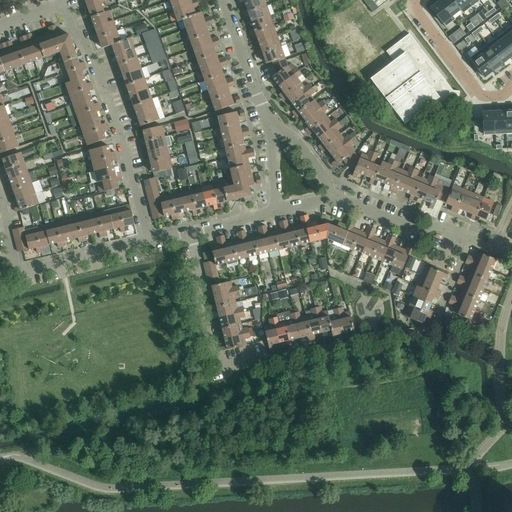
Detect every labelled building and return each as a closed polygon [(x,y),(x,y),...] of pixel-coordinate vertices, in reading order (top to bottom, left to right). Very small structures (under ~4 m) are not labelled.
[(84,0),(87,5),(85,6),(84,8),(86,11),(88,12),(89,12),(91,18),(104,13),(101,3),(110,0),(84,0)] [(190,0),(174,0),(170,1),(174,12),(192,5),(193,9),(197,7),(194,0),(191,1),(190,0)] [(242,11),(243,14),(266,6),(263,0),(251,0),(244,3),(247,9),(242,11)] [(362,0),(372,13),(377,9),(381,6),(388,0),(362,0)] [(452,0),(441,0),(440,1),(455,20),(452,16),(460,10),(463,14),(452,0)] [(466,0),(452,0),(463,14),(472,7),(466,0)] [(440,1),(431,8),(446,27),(455,20),(440,1)] [(192,5),(174,12),(178,22),(183,20),(196,15),(193,9),(192,5)] [(266,6),(243,14),(244,18),(249,16),(252,23),(270,17),(266,6)] [(104,13),(91,18),(87,20),(88,23),(93,22),(95,28),(113,22),(109,11),(104,13)] [(196,15),(183,20),(186,30),(205,23),(206,27),(209,26),(207,19),(203,20),(201,13),(196,15)] [(249,31),(250,35),(274,27),(270,17),(252,23),(254,30),(249,31)] [(92,36),(94,40),(117,32),(113,22),(95,28),(97,35),(92,36)] [(205,23),(186,30),(190,40),(208,34),(206,27),(205,23)] [(146,24),(139,27),(141,34),(149,32),(146,24)] [(471,24),(466,27),(470,32),(474,28),(472,25),(471,24)] [(274,27),(250,35),(252,39),(257,37),(259,43),(277,37),(274,27)] [(155,30),(149,32),(152,42),(158,40),(155,30)] [(117,32),(94,40),(95,44),(100,42),(102,49),(107,47),(120,42),(117,32)] [(511,41),(504,32),(496,39),(510,58),(511,56),(511,41)] [(48,36),(38,40),(45,58),(61,52),(64,62),(77,58),(75,51),(76,51),(77,49),(76,45),(74,44),(72,45),(69,35),(60,38),(58,33),(52,35),(53,40),(50,42),(48,36)] [(208,34),(190,40),(194,50),(212,44),(213,48),(217,46),(214,39),(211,40),(208,34)] [(393,62),(370,79),(405,125),(428,107),(435,116),(459,99),(459,92),(452,91),(409,34),(386,52),(393,62)] [(256,52),(258,55),(281,47),(277,37),(259,43),(261,50),(256,52)] [(107,47),(108,50),(113,49),(115,55),(134,49),(130,38),(120,42),(107,47)] [(496,39),(487,45),(501,64),(510,58),(496,39)] [(38,40),(28,43),(34,62),(45,58),(38,40)] [(155,48),(156,52),(162,50),(161,48),(158,40),(152,42),(155,48)] [(28,43),(18,47),(24,65),(34,62),(28,43)] [(212,44),(194,50),(197,61),(216,54),(213,48),(212,44)] [(302,44),(294,47),(297,53),(304,51),(303,48),(302,44)] [(487,45),(478,52),(493,71),(501,64),(487,45)] [(18,47),(8,50),(14,69),(24,65),(18,47)] [(281,47),(258,55),(259,59),(264,57),(266,64),(285,58),(281,47)] [(113,64),(114,67),(137,59),(134,49),(115,55),(118,62),(113,64)] [(8,50),(0,53),(0,61),(4,72),(14,69),(8,50)] [(159,62),(166,60),(162,50),(156,52),(159,62)] [(478,52),(470,59),(484,78),(493,71),(478,52)] [(216,54),(197,61),(201,71),(219,64),(220,68),(224,67),(221,59),(218,61),(216,54)] [(58,64),(62,74),(85,66),(84,63),(79,64),(77,58),(64,62),(58,64)] [(137,59),(114,67),(115,71),(120,69),(123,76),(141,69),(137,59)] [(276,74),(268,81),(270,84),(274,81),(279,87),(299,71),(296,67),(291,71),(287,66),(286,62),(273,66),(276,74)] [(219,64),(201,71),(205,81),(223,74),(220,68),(219,64)] [(85,66),(62,74),(66,84),(84,78),(82,72),(87,70),(85,66)] [(120,84),(121,87),(144,79),(141,69),(123,76),(125,82),(120,84)] [(169,70),(162,73),(166,83),(167,83),(173,81),(169,70)] [(299,71),(279,87),(283,92),(279,95),(281,98),(301,83),(297,78),(302,75),(299,71)] [(223,74),(205,81),(208,91),(226,85),(228,88),(231,87),(229,80),(225,81),(223,74)] [(84,78),(66,84),(69,95),(92,87),(91,83),(86,85),(84,78)] [(144,79),(121,87),(123,91),(128,89),(130,96),(148,89),(144,79)] [(173,81),(167,83),(171,93),(177,91),(173,81)] [(301,83),(281,98),(284,101),(288,98),(292,104),(312,88),(309,84),(304,88),(301,83)] [(226,85),(208,91),(212,101),(230,95),(228,88),(226,85)] [(92,87),(69,95),(73,105),(91,98),(89,92),(94,90),(92,87)] [(312,88),(292,104),(296,109),(292,112),(294,115),(314,100),(310,96),(315,92),(312,88)] [(127,104),(129,108),(152,100),(148,89),(130,96),(132,103),(127,104)] [(230,95),(212,101),(216,112),(234,105),(230,95)] [(91,98),(73,105),(77,115),(100,107),(98,103),(94,105),(91,98)] [(152,100),(129,108),(130,111),(135,110),(137,116),(155,110),(152,100)] [(314,100),(294,115),(297,118),(301,115),(305,121),(325,105),(322,102),(317,105),(314,100)] [(53,102),(45,105),(48,112),(56,109),(53,102)] [(325,105),(305,121),(309,126),(305,130),(308,133),(327,118),(323,113),(328,109),(325,105)] [(100,107),(77,115),(80,125),(98,119),(96,112),(101,111),(100,107)] [(155,110),(137,116),(139,123),(135,125),(136,129),(159,120),(155,110)] [(218,117),(220,128),(239,123),(236,112),(218,117)] [(494,112),(483,113),(484,136),(495,135),(494,112)] [(505,112),(494,112),(495,135),(506,134),(505,112)] [(8,116),(0,119),(0,130),(11,127),(8,116)] [(327,118),(308,133),(310,136),(314,133),(318,138),(338,123),(335,119),(331,122),(327,118)] [(98,119),(80,125),(84,135),(107,127),(106,124),(101,125),(98,119)] [(187,120),(177,122),(180,132),(189,129),(187,120)] [(239,123),(220,128),(223,138),(242,134),(242,137),(246,137),(244,129),(241,130),(239,123)] [(338,123),(318,138),(322,144),(318,147),(321,150),(340,135),(337,130),(341,127),(338,123)] [(140,139),(140,143),(164,137),(162,126),(143,131),(145,138),(140,139)] [(0,142),(15,137),(11,127),(0,130),(0,142)] [(107,127),(84,135),(88,146),(106,140),(103,133),(108,131),(107,127)] [(242,134),(223,138),(225,149),(244,144),(242,137),(242,134)] [(340,135),(321,150),(323,153),(327,150),(331,155),(351,140),(348,136),(344,139),(340,135)] [(164,137),(140,143),(141,147),(146,145),(148,152),(167,148),(172,147),(169,136),(164,137)] [(15,137),(0,142),(0,152),(1,154),(19,147),(15,137)] [(351,140),(331,155),(335,161),(331,164),(334,167),(343,161),(348,167),(356,156),(350,147),(354,144),(351,140)] [(244,144),(225,149),(228,159),(247,155),(248,158),(251,158),(249,150),(246,151),(244,144)] [(89,151),(92,162),(116,156),(115,152),(110,153),(108,146),(89,151)] [(145,160),(146,164),(169,158),(167,148),(148,152),(150,159),(145,160)] [(364,176),(374,153),(370,151),(367,156),(362,154),(360,157),(356,156),(348,167),(355,170),(352,176),(356,178),(358,173),(364,176)] [(0,168),(2,172),(25,163),(21,153),(3,159),(5,166),(0,168)] [(374,153),(364,176),(371,179),(369,183),(373,185),(382,162),(376,160),(379,155),(374,153)] [(247,155),(228,159),(230,170),(249,165),(248,158),(247,155)] [(116,156),(92,162),(95,172),(113,168),(112,161),(117,160),(116,156)] [(169,158),(146,164),(146,168),(151,166),(153,174),(160,172),(164,171),(165,171),(171,169),(172,169),(169,158)] [(382,162),(373,185),(376,186),(378,182),(384,184),(394,161),(390,159),(387,165),(382,162)] [(394,161),(384,184),(391,187),(389,192),(392,193),(402,171),(396,168),(399,163),(394,161)] [(25,163),(2,172),(3,175),(8,173),(10,180),(28,174),(25,163)] [(234,186),(225,189),(224,189),(227,202),(234,200),(235,202),(236,203),(240,202),(241,200),(241,199),(251,196),(248,187),(254,185),(249,165),(230,170),(234,186)] [(55,167),(49,169),(51,177),(56,175),(58,174),(56,170),(55,167)] [(402,171),(392,193),(396,195),(398,190),(404,193),(414,169),(410,167),(407,173),(402,171)] [(113,168),(95,172),(97,183),(121,177),(120,173),(115,174),(113,168)] [(186,169),(177,171),(179,178),(188,176),(187,173),(186,169)] [(414,169),(404,193),(411,195),(409,200),(412,202),(422,179),(416,177),(419,171),(414,169)] [(7,188),(9,192),(32,184),(28,174),(10,180),(12,187),(7,188)] [(422,179),(412,202),(416,203),(418,198),(424,201),(434,178),(429,176),(427,181),(422,179)] [(121,177),(97,183),(100,193),(119,189),(117,182),(122,181),(121,177)] [(57,178),(51,181),(53,187),(60,185),(57,178)] [(144,181),(145,186),(156,184),(155,178),(144,181)] [(424,201),(431,204),(429,208),(433,210),(437,200),(442,202),(450,184),(443,181),(441,187),(436,185),(439,179),(434,178),(424,201)] [(223,183),(212,186),(218,209),(222,208),(221,204),(227,202),(224,189),(225,189),(223,183)] [(32,184),(9,192),(10,196),(15,194),(17,200),(35,194),(32,184)] [(156,184),(145,186),(146,192),(157,189),(156,184)] [(212,186),(202,188),(206,207),(213,205),(214,210),(218,209),(212,186)] [(453,186),(446,204),(452,207),(450,211),(454,213),(463,190),(453,186)] [(61,188),(54,191),(57,198),(63,196),(61,188)] [(202,188),(191,191),(197,214),(201,214),(200,209),(206,207),(202,188)] [(157,189),(146,192),(148,198),(159,195),(157,189)] [(463,190),(454,213),(457,214),(459,210),(466,212),(473,194),(463,190)] [(191,191),(181,193),(185,212),(192,210),(193,215),(197,214),(191,191)] [(181,193),(170,196),(176,219),(180,219),(178,214),(185,212),(181,193)] [(35,194),(17,200),(19,207),(15,209),(16,213),(39,204),(35,194)] [(473,194),(466,212),(472,215),(470,220),(474,221),(483,198),(473,194)] [(159,198),(159,195),(148,198),(149,203),(160,200),(159,198)] [(170,196),(159,198),(160,200),(161,206),(163,211),(164,217),(171,215),(172,220),(176,219),(170,196)] [(483,198),(474,221),(477,223),(479,218),(486,221),(493,203),(483,198)] [(149,203),(151,209),(161,206),(160,200),(149,203)] [(130,205),(119,208),(125,232),(128,231),(127,226),(134,224),(130,205)] [(152,214),(163,211),(161,206),(151,209),(152,214)] [(119,208),(108,211),(113,230),(120,228),(121,233),(125,232),(119,208)] [(108,211),(98,213),(104,237),(108,236),(106,231),(113,230),(108,211)] [(152,214),(153,220),(164,217),(163,211),(152,214)] [(98,213),(87,216),(92,235),(99,233),(100,238),(104,237),(98,213)] [(87,216),(77,218),(83,242),(87,241),(85,236),(92,235),(87,216)] [(77,218),(66,221),(71,240),(78,238),(79,243),(83,242),(77,218)] [(302,225),(295,226),(300,245),(310,243),(306,224),(309,223),(308,219),(301,221),(302,225)] [(66,221),(56,223),(62,247),(66,246),(64,241),(71,240),(66,221)] [(316,221),(309,223),(306,224),(310,243),(326,239),(342,245),(349,227),(353,229),(354,225),(347,222),(346,226),(339,223),(336,228),(327,225),(318,227),(316,221)] [(56,223),(45,226),(50,245),(57,243),(58,248),(62,247),(56,223)] [(281,230),(274,232),(279,250),(289,248),(285,229),(288,228),(287,224),(280,226),(281,230)] [(45,226),(35,228),(41,252),(45,251),(43,246),(50,245),(45,226)] [(295,226),(288,228),(285,229),(289,248),(300,245),(295,226)] [(349,227),(342,245),(352,249),(359,232),(353,229),(349,227)] [(13,230),(14,236),(25,233),(24,231),(23,228),(13,230)] [(26,239),(28,244),(29,250),(36,248),(37,253),(41,252),(35,228),(24,231),(25,233),(26,239)] [(260,235),(253,237),(258,255),(268,253),(264,234),(267,233),(266,230),(259,231),(260,235)] [(366,234),(359,232),(352,249),(362,253),(369,236),(373,237),(374,234),(367,231),(366,234)] [(274,232),(267,233),(264,234),(268,253),(279,250),(274,232)] [(25,233),(14,236),(15,241),(26,239),(25,233)] [(239,240),(232,242),(237,261),(247,258),(243,239),(246,238),(245,235),(238,236),(239,240)] [(369,236),(362,253),(372,258),(379,240),(373,237),(369,236)] [(246,238),(243,239),(247,258),(258,255),(253,237),(246,238)] [(26,239),(15,241),(17,247),(28,244),(26,239)] [(385,242),(379,240),(372,258),(382,262),(389,244),(393,245),(394,242),(387,239),(385,242)] [(211,247),(214,261),(215,266),(226,263),(222,244),(225,243),(224,240),(217,242),(218,245),(211,247)] [(232,242),(225,243),(222,244),(226,263),(227,268),(238,265),(237,261),(232,242)] [(28,244),(17,247),(18,253),(29,250),(28,244)] [(389,244),(382,262),(392,266),(399,248),(393,245),(389,244)] [(399,248),(392,266),(402,270),(412,245),(408,244),(405,251),(399,248)] [(211,259),(209,252),(203,253),(204,261),(211,259)] [(475,259),(473,263),(491,270),(496,260),(478,253),(475,259)] [(475,259),(472,258),(469,265),(472,266),(469,273),(487,280),(491,270),(473,263),(475,259)] [(204,264),(205,269),(216,267),(215,266),(214,261),(204,264)] [(425,266),(421,276),(439,284),(442,277),(446,279),(448,275),(425,266)] [(216,267),(205,269),(206,275),(217,273),(216,267)] [(366,272),(362,281),(372,285),(376,276),(366,272)] [(217,273),(206,275),(208,281),(218,279),(217,273)] [(469,273),(467,279),(465,283),(483,290),(487,280),(469,273)] [(421,276),(417,286),(440,295),(441,292),(436,290),(439,284),(421,276)] [(467,279),(463,278),(460,285),(464,286),(461,293),(479,300),(483,290),(465,283),(467,279)] [(218,279),(208,281),(209,287),(220,284),(218,279)] [(220,284),(209,287),(207,288),(208,292),(213,290),(214,297),(239,291),(238,286),(232,288),(231,282),(220,284)] [(396,282),(394,288),(400,291),(403,285),(396,282)] [(384,283),(382,289),(389,292),(392,286),(384,283)] [(417,286),(413,296),(431,304),(433,297),(438,299),(440,295),(417,286)] [(255,287),(245,290),(247,297),(257,295),(255,287)] [(211,305),(212,309),(236,303),(234,297),(240,296),(239,291),(214,297),(216,304),(211,305)] [(458,299),(457,303),(475,310),(479,300),(461,293),(458,299)] [(413,296),(409,306),(431,315),(433,312),(428,310),(431,304),(413,296)] [(458,299),(455,298),(452,305),(455,306),(453,313),(470,320),(475,310),(457,303),(458,299)] [(236,303),(212,309),(213,313),(218,311),(219,318),(244,312),(243,307),(237,309),(236,303)] [(431,315),(409,306),(404,317),(422,324),(425,317),(430,319),(431,315)] [(320,307),(315,308),(321,333),(328,331),(329,336),(332,335),(333,341),(334,341),(327,311),(321,313),(320,307)] [(312,315),(306,317),(312,340),(315,339),(314,334),(321,333),(315,308),(310,310),(312,315)] [(342,308),(337,309),(343,333),(350,332),(351,337),(355,336),(350,312),(343,313),(342,308)] [(327,311),(334,341),(338,340),(337,335),(343,333),(337,309),(333,310),(334,316),(329,317),(327,311)] [(216,326),(217,330),(241,324),(239,318),(245,317),(244,312),(219,318),(221,325),(216,326)] [(295,313),(294,313),(300,338),(307,336),(308,341),(312,340),(306,317),(300,318),(299,312),(295,313)] [(291,320),(285,322),(291,345),(294,345),(293,340),(300,338),(294,313),(289,315),(291,320)] [(278,317),(273,319),(279,343),(286,341),(287,346),(291,345),(285,322),(279,323),(278,317)] [(279,343),(273,319),(268,320),(270,325),(264,327),(269,351),(273,350),(272,345),(279,343)] [(241,324),(217,330),(218,334),(223,332),(225,339),(249,333),(248,328),(242,330),(241,324)] [(249,333),(225,339),(226,346),(221,347),(222,351),(246,345),(245,339),(250,338),(249,333)]
